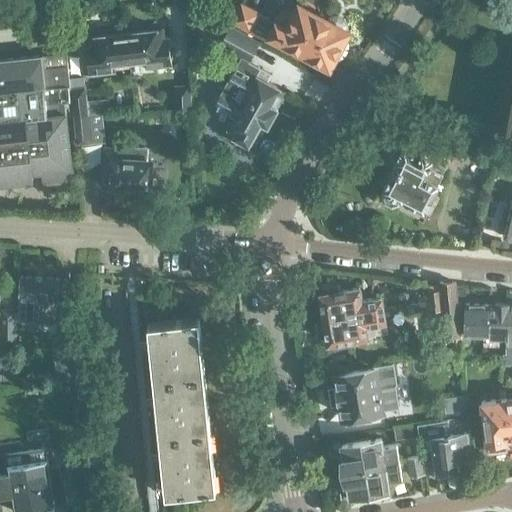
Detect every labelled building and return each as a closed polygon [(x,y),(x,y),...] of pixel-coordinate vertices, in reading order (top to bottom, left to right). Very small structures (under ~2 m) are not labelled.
[(278,14),(273,20),(242,3),(233,19),(249,28),(251,24),(329,66),(348,30),(299,4),(295,10),(286,9),(278,14)] [(208,13),(196,33),(219,45),(229,26),(208,13)] [(260,41),(230,24),(218,47),(240,59),(237,64),(236,64),(228,78),(225,76),(217,89),(220,91),(213,104),(230,115),(225,124),(236,130),(233,135),(248,144),(262,121),(267,124),(276,108),(272,106),(282,89),(267,81),(271,74),(248,62),(260,41)] [(126,32),(129,58),(145,56),(146,66),(171,63),(168,37),(163,37),(162,28),(126,32)] [(129,58),(126,32),(90,36),(91,45),(85,46),(88,73),(113,70),(112,60),(129,58)] [(38,58),(0,61),(0,184),(33,181),(32,173),(42,172),(43,184),(74,181),(65,102),(68,102),(62,55),(38,58)] [(175,112),(191,111),(190,84),(174,85),(175,112)] [(90,114),(87,91),(86,86),(72,88),(74,115),(90,114)] [(101,114),(102,114),(101,113),(90,114),(74,115),(77,144),(104,141),(101,114)] [(488,155),(490,147),(468,141),(465,148),(488,155)] [(445,166),(448,160),(425,147),(423,150),(422,149),(421,152),(404,143),(403,144),(402,144),(396,145),(392,152),(394,156),(396,158),(395,160),(397,161),(392,170),(393,171),(384,188),(387,190),(383,196),(385,202),(391,205),(398,203),(401,197),(430,213),(439,195),(434,192),(439,182),(438,181),(446,166),(445,166)] [(161,184),(161,181),(159,175),(150,174),(150,160),(118,158),(118,149),(105,148),(103,186),(154,188),(159,187),(161,184)] [(19,312),(19,328),(62,330),(62,328),(63,317),(64,292),(57,292),(58,278),(21,277),(19,312)] [(439,283),(441,308),(444,338),(461,336),(456,283),(455,283),(455,281),(438,280),(439,283)] [(340,289),(339,281),(321,284),(322,293),(321,293),(325,317),(383,307),(381,296),(361,299),(359,286),(340,289)] [(428,296),(430,309),(441,308),(439,283),(426,285),(428,296)] [(419,310),(430,309),(428,296),(417,297),(418,302),(419,310)] [(407,313),(419,310),(418,302),(406,304),(407,313)] [(488,336),(489,303),(465,302),(464,335),(484,335),(488,336)] [(488,336),(484,335),(483,344),(498,344),(499,336),(506,336),(509,336),(510,302),(494,302),(494,303),(489,303),(488,336)] [(511,302),(510,302),(509,336),(506,336),(506,353),(503,353),(503,363),(511,362),(511,302)] [(383,307),(325,317),(329,341),(331,341),(332,348),(350,345),(348,337),(367,334),(367,336),(388,333),(386,318),(385,318),(383,307)] [(15,310),(2,310),(2,346),(15,346),(15,310)] [(166,492),(216,487),(198,317),(148,323),(166,492)] [(62,328),(62,330),(62,337),(61,345),(61,362),(55,361),(54,384),(76,385),(77,389),(90,386),(86,363),(84,363),(80,329),(62,328)] [(511,374),(511,362),(503,363),(503,374),(511,374)] [(386,366),(386,364),(337,373),(339,384),(328,386),(331,405),(342,403),(344,415),(394,407),(391,391),(390,392),(389,388),(383,389),(383,385),(397,383),(394,364),(386,366)] [(14,382),(26,383),(26,368),(13,369),(14,382)] [(511,374),(503,374),(503,375),(499,375),(499,398),(502,397),(505,414),(511,412),(511,374)] [(446,412),(468,410),(466,396),(443,398),(446,412)] [(502,397),(499,398),(481,400),(487,441),(489,441),(491,452),(508,450),(506,439),(511,437),(511,412),(505,414),(502,397)] [(440,435),(439,422),(417,425),(419,436),(420,442),(422,455),(423,461),(434,459),(436,472),(472,467),(467,431),(440,435)] [(396,439),(419,436),(417,425),(395,429),(396,439)] [(341,469),(399,459),(397,442),(382,445),(381,437),(333,445),(335,456),(342,459),(341,469)] [(79,445),(63,447),(70,489),(86,486),(79,445)] [(7,472),(0,473),(0,493),(11,492),(14,511),(54,504),(54,502),(66,500),(64,483),(59,484),(56,464),(46,466),(42,446),(4,453),(7,472)] [(422,455),(411,457),(407,457),(410,475),(425,473),(423,461),(422,455)] [(399,459),(341,469),(345,481),(340,485),(342,497),(389,489),(388,479),(402,477),(399,459)]
